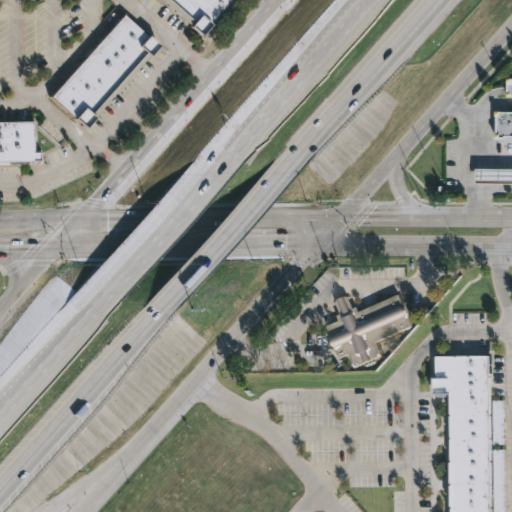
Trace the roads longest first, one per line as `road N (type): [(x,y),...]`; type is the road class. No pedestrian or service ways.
road 1 (secondary): [(282,0),(80,223)]
road 2 (secondary): [(340,217),(511,28)]
road 3 (motorway): [(0,495),(170,307)]
road 4 (motorway): [(293,168),(435,0)]
road 5 (motorway): [(365,0),(230,158)]
road 6 (secondary): [(316,246),(511,247)]
road 7 (secondary): [(72,511),(194,378)]
road 8 (secondary): [(194,378),(316,246)]
road 9 (secondary): [(340,217),(165,221)]
road 10 (secondary): [(511,218),(340,217)]
road 11 (secondary): [(59,249),(204,247)]
road 12 (motorway): [(106,295),(16,398)]
